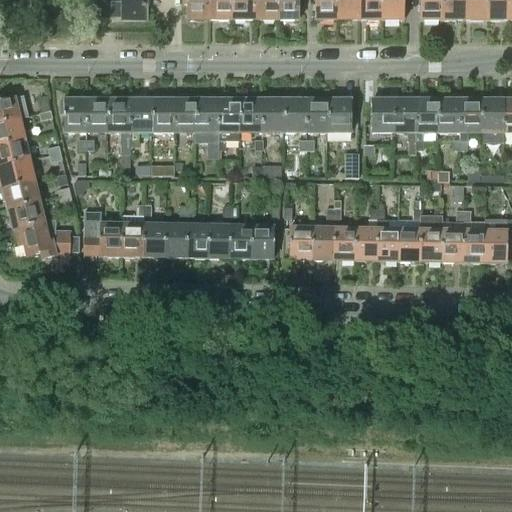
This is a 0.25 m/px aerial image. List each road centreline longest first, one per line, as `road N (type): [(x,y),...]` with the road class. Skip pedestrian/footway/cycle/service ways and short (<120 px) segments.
road 1 (tertiary): [(0,304),(511,312)]
road 2 (tertiary): [(511,60),(0,67)]
